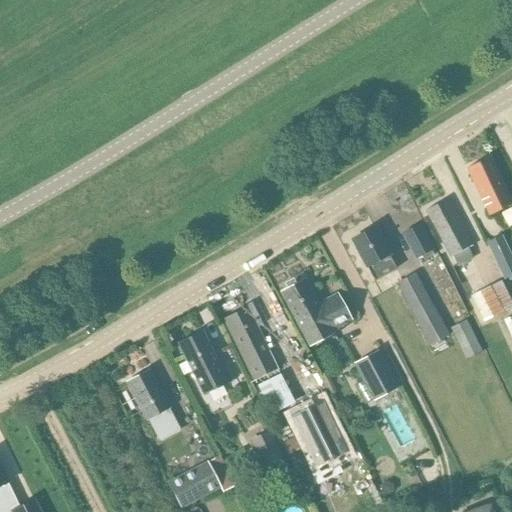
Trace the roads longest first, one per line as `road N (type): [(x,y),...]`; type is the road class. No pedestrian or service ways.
road 1 (residential): [(0,397),(511,92)]
road 2 (tertiary): [(0,215),(360,0)]
road 3 (track): [(28,382),(98,511)]
